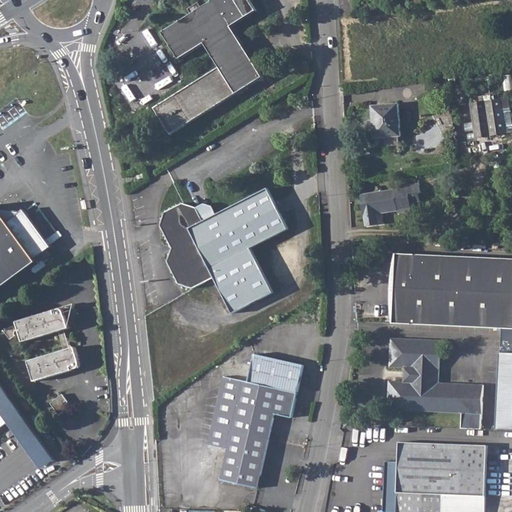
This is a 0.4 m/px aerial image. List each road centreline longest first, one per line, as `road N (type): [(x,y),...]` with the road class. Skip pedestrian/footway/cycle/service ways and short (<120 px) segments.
road 1 (residential): [(302,511),(339,327),(326,0)]
road 2 (tertiary): [(86,93),(122,282),(132,466)]
road 3 (unknown): [(511,247),(396,244),(372,287),(340,298)]
road 4 (unknown): [(363,461),(380,442),(405,433),(511,442)]
road 5 (unknown): [(332,109),(218,157)]
